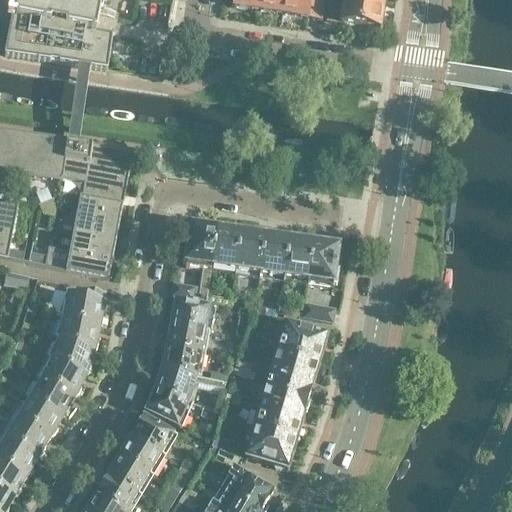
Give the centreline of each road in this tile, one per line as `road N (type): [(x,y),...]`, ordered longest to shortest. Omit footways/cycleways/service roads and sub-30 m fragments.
road 1 (residential): [(44,511),(126,357),(164,191),(391,225)]
road 2 (secondary): [(315,511),(365,383),(391,225)]
road 3 (residential): [(419,69),(192,29),(197,0)]
road 4 (secondary): [(391,225),(419,69)]
